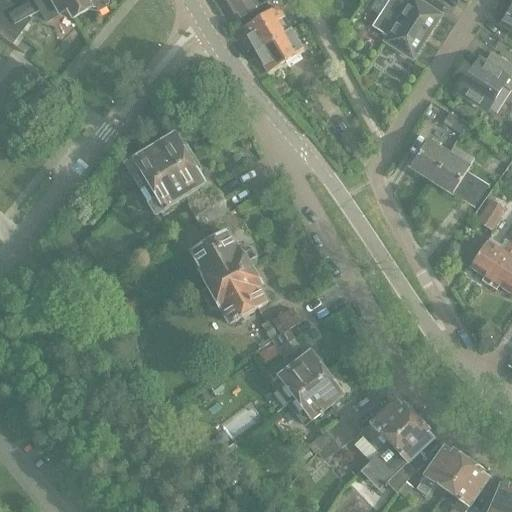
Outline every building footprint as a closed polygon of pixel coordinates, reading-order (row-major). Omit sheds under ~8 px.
[(34,0),(35,2),(17,12),(0,0),(0,36),(25,55),(25,54),(13,45),(30,22),(28,19),(41,12),(48,24),(68,12),(74,21),(91,11),(99,13),(108,8),(110,1),(109,0),(34,0)] [(224,0),(238,22),(272,2),(270,0),(224,0)] [(392,0),(374,28),(389,38),(386,43),(413,61),(429,36),(432,37),(430,35),(441,17),(421,4),(424,0),(392,0)] [(292,33),(279,10),(243,31),(256,54),(292,33)] [(511,11),(502,27),(511,34),(511,11)] [(305,54),(292,33),(256,54),(269,75),(305,54)] [(462,90),(460,93),(468,98),(469,101),(476,106),(479,105),(489,112),(505,87),(511,91),(511,67),(493,56),(486,67),(479,63),(469,79),(466,79),(461,87),(462,90)] [(468,128),(449,116),(444,125),(462,136),(468,128)] [(481,143),(496,152),(501,144),(486,135),(481,143)] [(195,159),(188,147),(182,146),(174,137),(125,167),(141,192),(195,159)] [(450,156),(429,143),(412,171),(432,184),(450,156)] [(471,169),(450,156),(432,184),(454,197),(471,169)] [(202,171),(195,159),(141,192),(156,218),(158,217),(161,220),(175,212),(173,208),(206,188),(200,178),(201,177),(202,171)] [(223,203),(216,192),(195,205),(202,216),(223,203)] [(492,233),(506,211),(492,202),(478,223),(492,233)] [(202,216),(208,226),(229,213),(223,203),(202,216)] [(195,220),(190,212),(168,225),(173,234),(181,228),(195,220)] [(251,268),(258,259),(253,251),(245,249),(239,252),(229,235),(218,241),(217,240),(204,248),(204,249),(193,255),(203,273),(201,274),(210,290),(211,291),(251,268)] [(511,253),(511,235),(503,249),(491,242),(489,245),(488,245),(471,271),(492,284),(511,253)] [(106,257),(97,242),(73,258),(82,273),(106,257)] [(511,253),(492,284),(511,297),(511,253)] [(269,304),(261,291),(263,289),(251,268),(211,291),(210,290),(203,294),(213,312),(220,308),(231,326),(236,323),(236,324),(240,322),(240,321),(242,319),(243,320),(256,313),(256,312),(269,304)] [(63,305),(49,284),(40,291),(54,312),(63,305)] [(302,324),(294,310),(273,323),(281,337),(302,324)] [(279,337),(270,322),(262,327),(271,342),(279,337)] [(296,340),(290,331),(272,342),(278,351),(296,340)] [(280,356),(275,347),(260,357),(265,365),(280,356)] [(328,376),(311,354),(278,379),(279,379),(272,384),(289,406),(328,376)] [(289,406),(306,428),(312,423),(345,398),(328,376),(289,406)] [(417,420),(405,407),(403,409),(397,402),(361,436),(369,445),(380,456),(417,420)] [(417,420),(380,456),(373,462),(360,474),(378,492),(386,484),(397,494),(399,492),(406,498),(414,489),(406,483),(416,472),(409,465),(433,441),(427,434),(429,432),(417,420)] [(351,429),(344,421),(315,442),(316,443),(309,448),(316,457),(319,455),(319,454),(351,429)] [(325,462),(341,451),(357,438),(351,429),(319,454),(319,455),(325,462)] [(188,431),(174,441),(187,458),(201,448),(188,431)] [(469,463),(454,453),(453,455),(445,450),(417,491),(427,498),(437,484),(449,492),(469,463)] [(467,511),(489,480),(481,475),(483,473),(469,463),(449,492),(461,500),(452,511),(467,511)] [(511,511),(511,489),(510,491),(502,488),(491,511),(511,511)]
